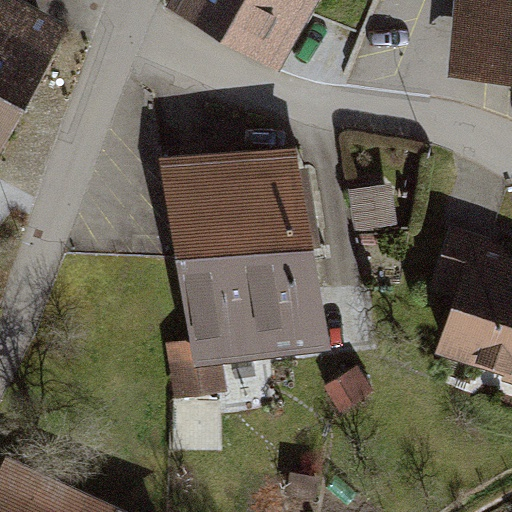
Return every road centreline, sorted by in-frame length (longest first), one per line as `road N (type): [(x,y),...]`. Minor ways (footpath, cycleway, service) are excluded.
road 1 (residential): [(511,149),(435,120),(221,81),(115,34)]
road 2 (residential): [(0,355),(115,34)]
